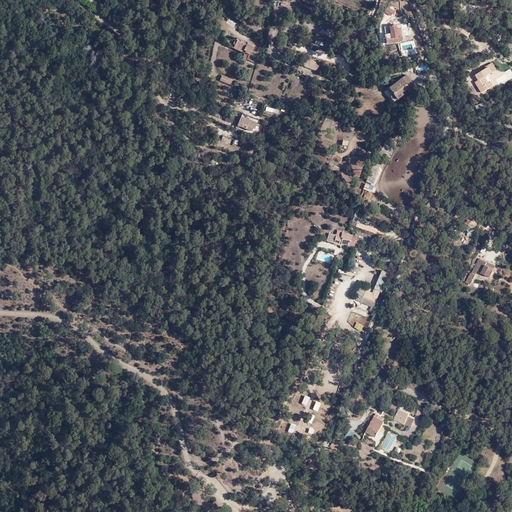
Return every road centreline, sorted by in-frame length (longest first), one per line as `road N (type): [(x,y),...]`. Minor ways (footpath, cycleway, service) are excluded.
road 1 (track): [(269,496),(239,503),(214,487),(195,468),(173,404),(130,364),(53,317),(0,311)]
road 2 (unclassified): [(447,126),(396,280),(356,361)]
road 3 (unclassified): [(356,361),(315,447),(287,450),(261,511)]
road 4 (residential): [(498,412),(356,361)]
road 5 (unclassified): [(413,0),(447,126)]
